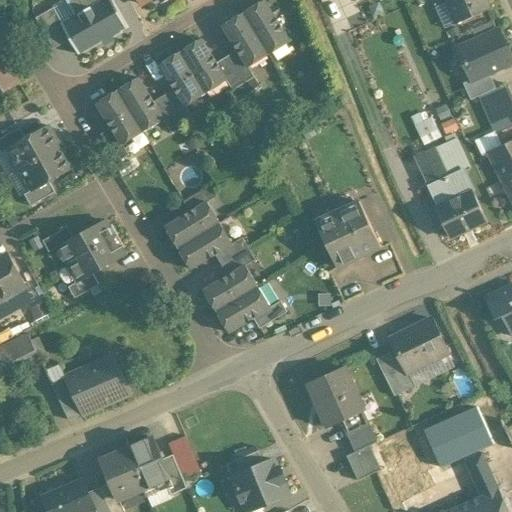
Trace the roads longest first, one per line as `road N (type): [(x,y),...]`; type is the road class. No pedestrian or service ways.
road 1 (residential): [(511,253),(239,373)]
road 2 (residential): [(239,373),(0,478)]
road 3 (residential): [(239,373),(217,358),(110,180)]
road 4 (residential): [(59,97),(221,0)]
road 5 (residential): [(332,511),(255,382),(239,373)]
road 6 (residential): [(110,180),(4,240)]
